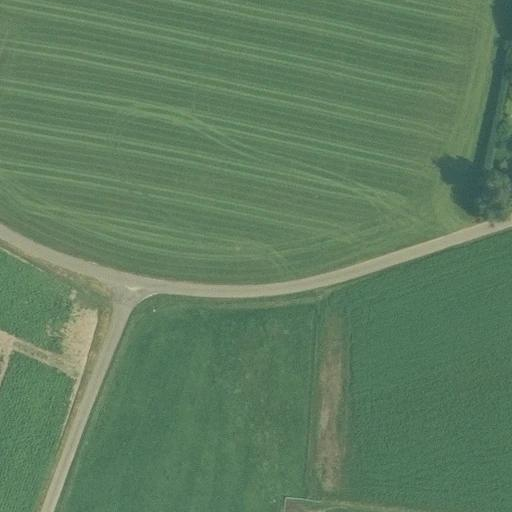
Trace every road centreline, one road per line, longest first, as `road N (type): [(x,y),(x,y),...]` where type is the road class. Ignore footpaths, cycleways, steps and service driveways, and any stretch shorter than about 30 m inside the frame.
road 1 (unclassified): [(129,281),(267,291),(327,281),(511,221)]
road 2 (unclassified): [(45,511),(129,281)]
road 3 (unclassified): [(129,281),(0,236)]
